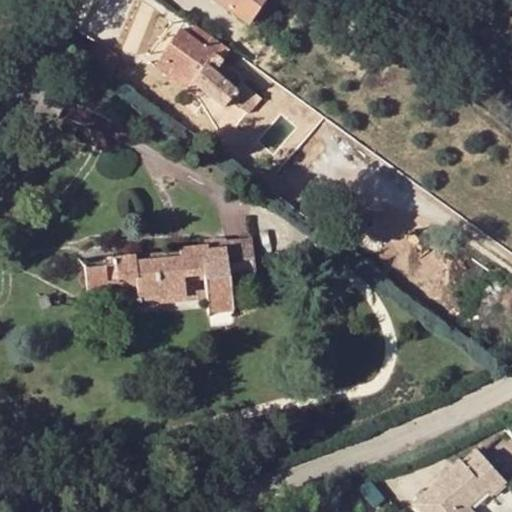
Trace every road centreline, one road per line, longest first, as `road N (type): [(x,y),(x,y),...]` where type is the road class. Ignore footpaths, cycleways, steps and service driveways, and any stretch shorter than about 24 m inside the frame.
road 1 (residential): [(511,401),(164,503)]
road 2 (tertiary): [(72,0),(54,49),(0,126)]
